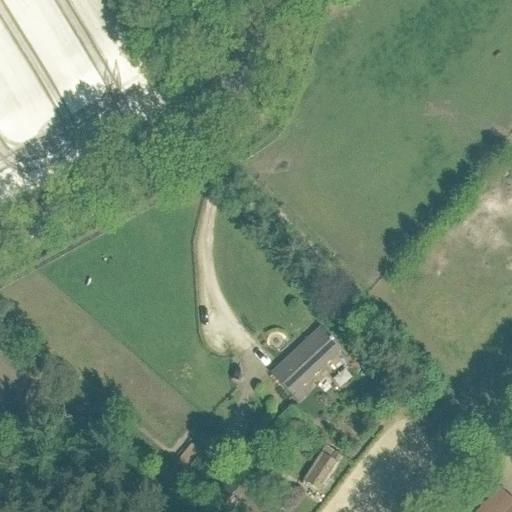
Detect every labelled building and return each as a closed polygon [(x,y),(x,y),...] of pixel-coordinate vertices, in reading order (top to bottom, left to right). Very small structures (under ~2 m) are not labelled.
[(292,397),(341,351),(321,329),(272,375),(292,397)] [(215,496),(231,476),(204,454),(188,474),(215,496)] [(322,454),(304,482),(322,493),(339,465),(322,454)] [(227,505),(242,486),(231,476),(215,496),(226,505),(227,505)] [(511,511),(511,501),(499,489),(477,511),(511,511)] [(232,498),(227,505),(234,511),(248,511),(244,508),(232,498)]
